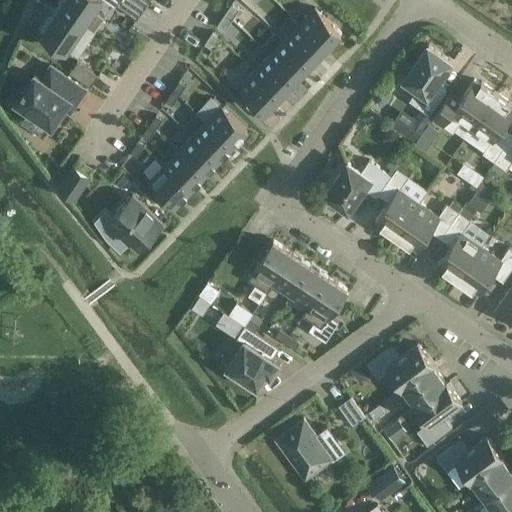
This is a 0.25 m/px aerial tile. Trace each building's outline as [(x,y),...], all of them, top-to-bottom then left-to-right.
[(60,8),(85,25),(94,32),(103,19),(94,13),(103,0),(60,0),(58,4),(61,7),(60,8)] [(145,8),(133,0),(119,0),(117,5),(137,19),(145,8)] [(225,14),(232,19),(239,9),(232,4),(225,14)] [(85,25),(60,8),(53,18),(50,16),(40,30),(43,32),(42,34),(66,52),(85,25)] [(341,33),(315,8),(299,24),(326,49),(341,33)] [(225,30),(232,19),(225,14),(218,25),(225,30)] [(311,65),(326,49),(299,24),(285,40),(311,65)] [(205,44),(212,48),(219,38),(212,33),(205,44)] [(296,80),(311,65),(285,40),(270,55),(296,80)] [(429,115),(430,114),(442,97),(432,90),(452,62),(428,45),(403,79),(417,89),(409,100),(420,108),(429,115)] [(296,80),(270,55),(255,71),(281,96),(296,80)] [(78,61),(70,73),(91,87),(98,76),(78,61)] [(86,89),(51,65),(42,78),(35,73),(23,91),(20,89),(10,103),(27,113),(29,110),(52,126),(64,108),(70,112),(86,89)] [(281,96),(255,71),(239,87),(266,112),(281,96)] [(171,89),(179,94),(185,84),(178,79),(171,89)] [(432,118),(453,132),(462,120),(472,127),(496,93),(481,82),(480,84),(474,80),(461,99),(451,92),(432,118)] [(172,104),(179,94),(171,89),(165,99),(172,104)] [(482,153),(494,161),(511,136),(511,134),(503,128),(511,115),(511,106),(510,105),(511,103),(496,93),(472,127),(491,141),(482,153)] [(247,131),(221,106),(207,121),(233,146),(247,131)] [(430,114),(429,115),(420,108),(412,119),(402,133),(415,142),(433,116),(430,114)] [(148,123),(156,128),(162,118),(155,113),(148,123)] [(233,146),(207,121),(192,136),(219,161),(233,146)] [(141,133),(149,137),(156,128),(148,123),(141,133)] [(219,161),(192,136),(178,150),(204,175),(219,161)] [(511,167),(511,136),(494,161),(506,170),(509,166),(511,167)] [(144,147),(138,142),(131,152),(137,157),(144,147)] [(204,175),(178,150),(164,165),(190,191),(204,175)] [(325,194),(348,210),(364,188),(376,197),(378,194),(401,162),(394,157),(387,166),(391,168),(388,173),(369,160),(361,172),(347,162),(325,194)] [(380,226),(395,237),(419,202),(400,189),(409,177),(413,170),(401,162),(378,194),(388,201),(375,220),(381,225),(380,226)] [(190,191),(164,165),(149,181),(175,206),(190,191)] [(484,176),(474,169),(467,180),(477,187),(484,176)] [(79,193),(63,181),(58,188),(75,200),(79,193)] [(108,219),(117,228),(107,238),(120,251),(131,241),(140,249),(164,224),(132,193),(108,219)] [(411,246),(417,250),(431,231),(440,238),(459,212),(447,203),(438,216),(419,202),(395,237),(410,248),(411,246)] [(442,270),(457,281),(481,246),(462,233),(471,220),(459,212),(440,238),(450,245),(437,264),(443,268),(442,270)] [(272,283),(292,253),(274,241),(248,279),(267,292),(273,284),(272,283)] [(473,290),(479,294),(493,275),(503,282),(511,268),(511,249),(509,247),(500,260),(481,246),(457,281),(472,291),(473,290)] [(310,265),(292,253),(272,283),(273,284),(290,295),(310,265)] [(308,307),(328,276),(310,265),(290,295),(307,307),(308,307)] [(347,289),(328,276),(308,307),(307,307),(302,315),(314,322),(309,329),(326,340),(339,321),(330,316),(347,289)] [(511,285),(496,308),(511,319),(511,285)] [(235,316),(245,323),(249,316),(253,310),(243,304),(235,316)] [(245,323),(255,329),(259,323),(249,316),(245,323)] [(244,342),(227,368),(236,374),(234,377),(246,385),(249,382),(257,387),(267,373),(271,376),(280,362),(272,358),(279,347),(245,325),(237,338),(244,342)] [(275,336),(285,342),(290,336),(280,329),(275,336)] [(290,336),(285,342),(295,349),(300,342),(290,336)] [(389,369),(402,386),(433,363),(435,361),(435,360),(432,362),(418,343),(400,357),(391,345),(367,363),(378,378),(389,369)] [(415,405),(416,405),(447,382),(446,382),(433,363),(402,386),(402,387),(403,386),(416,404),(415,405)] [(416,431),(427,445),(452,427),(443,416),(462,402),(447,383),(450,381),(449,380),(447,382),(416,405),(428,422),(416,431)] [(353,425),(365,416),(351,396),(338,405),(353,425)] [(369,411),(375,418),(385,411),(380,403),(369,411)] [(333,461),(346,451),(328,427),(316,436),(304,419),(277,438),(305,477),(331,458),(333,461)] [(403,432),(396,422),(384,430),(392,441),(403,432)] [(458,463),(470,479),(502,456),(504,454),(504,453),(501,455),(487,436),(469,449),(460,438),(435,457),(446,471),(458,463)] [(471,480),(472,479),(486,498),(511,478),(511,471),(501,457),(502,456),(470,479),(471,480)] [(379,501),(407,481),(394,463),(366,483),(379,501)] [(505,511),(511,507),(511,478),(486,498),(496,511),(505,511)]
